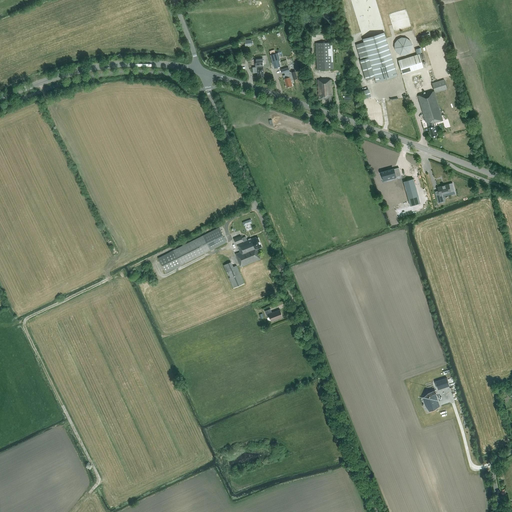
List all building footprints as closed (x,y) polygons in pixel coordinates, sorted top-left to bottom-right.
[(375,77),(376,81),(397,75),(384,32),(363,38),(369,57),(360,60),(366,80),(375,77)] [(394,43),(394,48),(396,52),(400,55),(405,55),(409,53),(412,50),(412,45),(410,40),(406,38),(402,37),(397,39),(394,43)] [(332,42),(315,43),(317,70),(333,69),(332,42)] [(424,67),(420,54),(398,60),(402,74),(424,67)] [(281,66),(291,63),(290,57),(279,60),(281,66)] [(264,72),(263,58),(256,58),(256,60),(255,60),(255,64),(256,64),(256,66),(257,66),(257,68),(253,68),(253,72),(251,72),(252,72),(258,72),(258,76),(259,76),(259,77),(264,76),(264,72)] [(290,73),(289,71),(285,73),(286,75),(285,75),(283,75),(287,87),(292,85),(291,80),(294,79),(294,80),(298,79),(295,71),(295,73),(292,74),(292,72),(291,72),(292,73),(290,73)] [(327,80),(327,79),(318,80),(319,99),(327,99),(327,101),(332,101),(331,95),(332,95),(331,79),(327,80)] [(432,84),(434,91),(418,96),(426,122),(427,122),(431,136),(437,135),(434,123),(443,120),(435,92),(437,92),(437,93),(446,90),(444,81),(432,84)] [(389,170),(379,173),(381,173),(383,177),(386,176),(387,180),(401,176),(399,167),(391,170),(389,171),(389,170),(388,170),(389,170)] [(413,179),(404,181),(410,206),(420,203),(413,179)] [(438,187),(438,191),(439,192),(435,192),(438,203),(444,202),(442,194),(455,191),(453,183),(449,184),(445,185),(442,186),(438,187)] [(400,211),(388,215),(390,220),(402,216),(400,211)] [(219,227),(158,258),(166,272),(227,242),(219,227)] [(240,236),(233,239),(236,245),(237,244),(240,252),(235,254),(241,267),(261,259),(257,249),(261,247),(258,238),(256,238),(255,237),(251,239),(251,238),(248,239),(248,240),(245,241),(244,238),(241,238),(240,236)] [(230,263),(224,265),(233,288),(244,283),(236,266),(232,267),(230,263)] [(271,309),(265,311),(268,318),(270,317),(272,321),(283,317),(280,309),(272,312),(271,309)] [(435,382),(438,389),(449,386),(447,378),(435,382)] [(507,387),(501,389),(504,400),(510,398),(507,387)] [(425,405),(429,411),(434,410),(440,406),(435,390),(428,392),(422,398),(425,405)]
